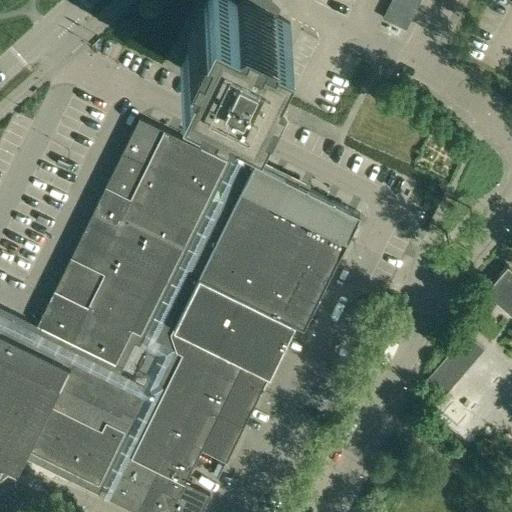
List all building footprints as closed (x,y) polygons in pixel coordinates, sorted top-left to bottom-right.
[(196,22),(189,36),(194,38),(179,69),(196,77),(199,72),(214,79),(211,85),(225,91),(227,86),(257,101),(266,84),(261,81),(268,66),(274,69),(280,55),(275,53),(290,23),(273,15),(277,7),(272,3),(268,0),(236,0),(236,2),(230,0),(206,0),(203,7),(208,10),(201,25),(196,22)] [(402,0),(390,0),(388,6),(411,17),(416,7),(402,0)] [(405,28),(411,17),(388,6),(382,17),(405,28)] [(226,158),(139,116),(53,289),(36,323),(114,362),(131,328),(140,332),(226,158)] [(236,137),(226,158),(254,161),(359,213),(361,207),(256,156),(260,148),(236,137)] [(124,429),(98,482),(113,490),(181,352),(178,351),(171,330),(173,326),(198,275),(250,170),(254,161),(226,158),(140,332),(131,328),(114,362),(36,323),(25,344),(114,388),(120,405),(117,410),(119,416),(124,429)] [(197,511),(206,493),(184,482),(201,447),(226,460),(268,374),(286,338),(294,322),(300,326),(303,327),(359,213),(254,161),(250,170),(198,275),(173,326),(171,330),(178,351),(181,352),(113,490),(156,511),(157,511),(197,511)] [(511,270),(507,266),(485,291),(511,314),(511,270)] [(0,331),(25,344),(36,323),(0,306),(0,331)] [(124,429),(119,416),(117,410),(120,405),(114,388),(25,344),(0,331),(0,476),(7,470),(17,474),(29,449),(98,482),(124,429)] [(455,364),(436,386),(445,394),(465,372),(455,364)]
